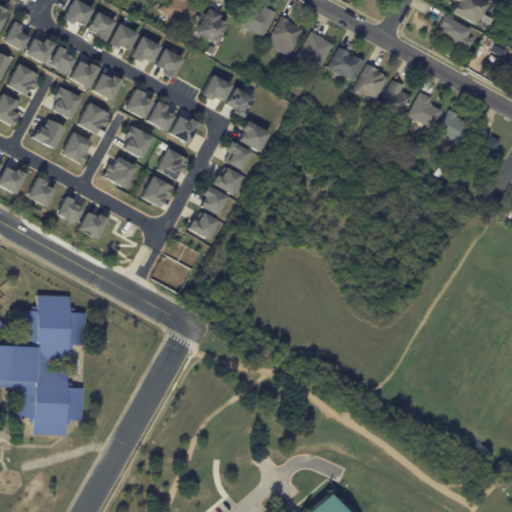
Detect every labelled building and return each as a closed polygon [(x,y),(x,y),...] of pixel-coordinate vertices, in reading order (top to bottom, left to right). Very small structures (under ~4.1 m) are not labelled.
[(90,9),(72,0),(70,0),(59,19),(69,25),(71,21),(73,23),(74,22),(79,25),(79,26),(80,27),(90,9)] [(183,0),(165,0),(155,10),(160,15),(157,17),(163,24),(169,19),(171,21),(179,13),(183,17),(191,8),(183,0)] [(481,0),(487,3),(481,14),(489,19),(486,25),(477,20),(474,25),(452,13),(453,11),(451,10),(455,3),(456,4),(457,2),(453,0),(481,0)] [(272,13),(260,36),(246,30),(240,27),(240,26),(236,24),(245,6),(248,8),(250,7),(253,9),(254,11),(258,12),(260,7),(272,13)] [(193,33),(205,9),(218,15),(215,21),(216,21),(217,20),(222,23),(222,24),(223,25),(214,44),(193,33)] [(93,13),(111,22),(101,41),(94,37),(95,34),(94,33),(95,31),(93,30),(92,30),(91,32),(85,28),(93,13)] [(264,45),(269,34),(269,32),(278,15),(287,20),(286,22),(294,26),(300,29),(290,48),(289,48),(285,56),(264,45)] [(469,30),(465,37),(470,40),(465,50),(435,35),(439,28),(437,27),(442,16),(469,30)] [(0,39),(10,21),(20,26),(18,30),(26,34),(25,37),(26,37),(18,52),(0,41),(0,39)] [(115,23),(135,34),(125,51),(115,46),(114,49),(104,44),(115,23)] [(329,45),(315,71),(292,58),(307,31),(320,38),(319,39),(329,45)] [(511,44),(503,39),(508,31),(511,33),(511,44)] [(127,56),(139,36),(157,46),(148,63),(139,58),(137,62),(127,56)] [(40,42),(41,39),(51,44),(40,64),(21,53),(29,38),(33,40),(33,39),(40,42)] [(71,59),(63,74),(45,64),(55,46),(62,50),(60,53),(71,59)] [(324,68),(335,47),(346,53),(345,55),(348,57),(349,55),(360,61),(349,81),(338,75),(337,76),(329,72),(330,71),(324,68)] [(161,49),(179,59),(168,79),(159,74),(161,71),(152,66),(161,49)] [(511,77),(501,72),(511,53),(511,77)] [(0,55),(8,60),(0,74),(0,55)] [(65,78),(75,61),(84,66),(86,63),(96,69),(84,89),(65,78)] [(21,95),(3,85),(15,64),(37,75),(35,78),(33,82),(33,83),(30,88),(26,86),(25,88),(25,87),(21,95)] [(348,93),(364,64),(375,70),(375,71),(380,75),(380,76),(384,78),(373,99),(360,93),(358,98),(348,93)] [(118,81),(107,101),(88,90),(98,73),(107,79),(108,76),(118,81)] [(209,75),(228,85),(219,102),(210,97),(208,101),(203,98),(204,98),(198,95),(209,75)] [(390,81),(401,87),(398,92),(400,93),(400,92),(409,96),(399,116),(378,104),(390,81)] [(78,98),(66,120),(48,110),(53,100),(50,98),(56,87),(78,98)] [(231,87),(250,97),(239,118),(231,114),(231,113),(230,113),(232,109),(223,104),(224,102),(223,102),(231,87)] [(148,102),(139,119),(120,109),(131,89),(141,94),(139,97),(148,102)] [(405,116),(417,92),(429,98),(425,106),(432,110),(424,126),(405,116)] [(0,121),(0,94),(16,103),(11,112),(16,115),(13,119),(12,120),(9,126),(0,121)] [(142,121),(153,101),(164,106),(162,110),(170,115),(170,116),(162,132),(142,121)] [(91,134),(73,124),(85,103),(107,115),(106,116),(103,121),(103,122),(101,127),(96,125),(91,134)] [(454,114),(453,117),(460,121),(450,140),(434,131),(446,110),(454,114)] [(185,118),(189,120),(188,121),(194,124),(184,143),(165,133),(174,116),(184,122),(185,118)] [(28,138),(35,125),(36,126),(37,126),(39,127),(44,118),(62,128),(50,150),(28,138)] [(265,133),(254,152),(234,141),(239,131),(237,130),(242,121),(265,133)] [(497,142),(492,151),(486,148),(482,157),(459,145),(470,124),(488,133),(487,136),(497,142)] [(118,149),(123,140),(120,138),(127,126),(148,137),(136,159),(118,149)] [(57,154),(69,132),(87,142),(82,152),(85,154),(78,166),(57,154)] [(246,153),(236,171),(222,163),(220,162),(225,152),(222,151),(227,142),(246,153)] [(152,170),(164,148),(186,160),(185,163),(184,162),(182,167),(183,167),(180,173),(176,171),(175,172),(174,172),(171,178),(172,178),(170,180),(152,170)] [(113,157),(131,167),(119,188),(100,177),(101,176),(99,175),(102,171),(101,170),(104,164),(108,166),(113,157)] [(0,168),(1,167),(11,172),(12,169),(15,171),(22,174),(11,195),(0,189),(0,168)] [(227,195),(207,184),(212,174),(216,176),(221,167),(237,176),(227,195)] [(137,198),(149,176),(171,188),(164,200),(160,198),(155,207),(137,198)] [(50,190),(41,207),(22,197),(33,177),(43,182),(41,185),(43,186),(43,187),(50,190)] [(203,186),(222,197),(212,216),(195,207),(200,196),(198,195),(203,186)] [(51,215),(61,196),(69,200),(68,203),(78,209),(79,209),(72,221),(72,220),(70,225),(51,215)] [(104,220),(93,240),(73,229),(83,212),(92,217),(94,214),(104,220)] [(203,240),(182,229),(188,219),(191,221),(197,212),(214,221),(203,240)] [(81,314),(81,347),(70,347),(69,351),(65,351),(64,362),(44,362),(44,372),(63,372),(63,389),(78,390),(78,422),(64,422),(63,437),(29,436),(30,420),(14,418),(15,389),(0,389),(0,347),(16,348),(17,312),(33,312),(33,296),(67,297),(68,314),(81,314)] [(351,511),(345,504),(338,510),(326,495),(306,511),(291,511),(289,511),(351,511)]
